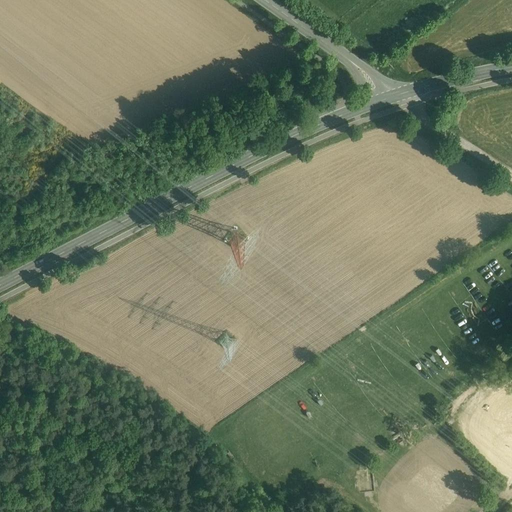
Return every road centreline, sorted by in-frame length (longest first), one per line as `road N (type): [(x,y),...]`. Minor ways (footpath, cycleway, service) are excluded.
road 1 (secondary): [(0,285),(377,101)]
road 2 (track): [(68,511),(187,423),(0,332)]
road 3 (tertiary): [(377,101),(361,69),(265,0)]
road 4 (unclassified): [(405,91),(423,119),(511,178)]
